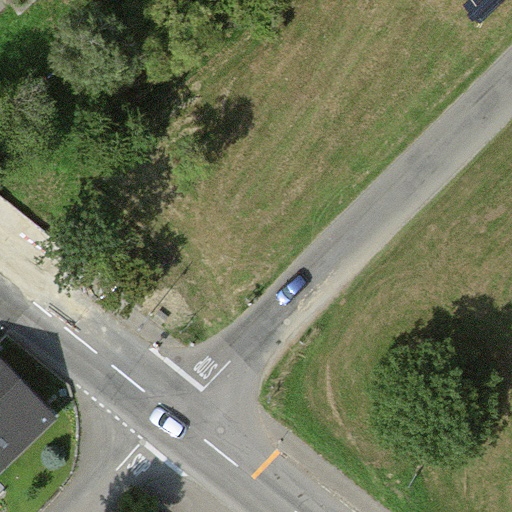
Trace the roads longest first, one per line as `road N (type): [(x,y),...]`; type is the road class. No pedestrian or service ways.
road 1 (residential): [(176,415),(511,85)]
road 2 (secondary): [(176,415),(0,277)]
road 3 (secondary): [(293,511),(176,415)]
road 4 (residential): [(80,511),(176,415)]
